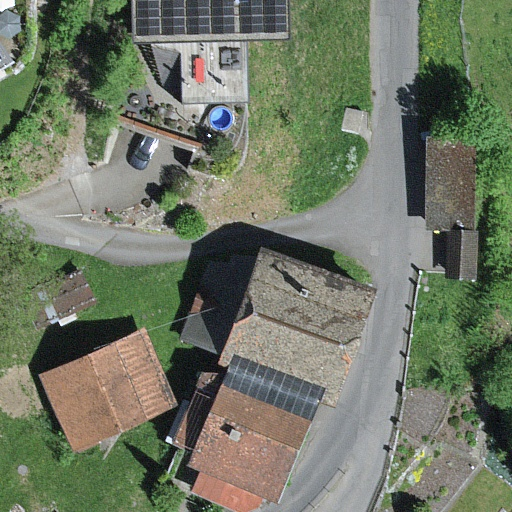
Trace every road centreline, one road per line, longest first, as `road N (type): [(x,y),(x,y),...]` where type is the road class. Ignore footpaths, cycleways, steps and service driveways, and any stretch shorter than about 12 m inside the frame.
road 1 (tertiary): [(284,511),(332,458),(373,381),(389,279),(394,0)]
road 2 (track): [(99,0),(85,161),(19,227)]
